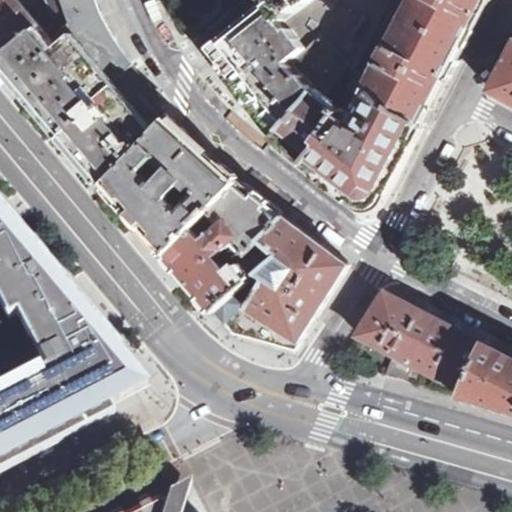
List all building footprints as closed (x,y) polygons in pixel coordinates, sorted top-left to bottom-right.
[(5,60),(43,27),(20,0),(0,0),(0,55),(4,60),(5,60)] [(72,37),(111,83),(134,65),(112,39),(115,36),(100,18),(103,15),(100,7),(97,0),(61,0),(71,24),(60,33),(67,41),(72,37)] [(292,29),(309,48),(310,49),(317,41),(294,16),(314,0),(264,0),(267,4),(289,32),(292,29)] [(399,113),(424,127),(490,0),(420,0),(375,89),(399,113)] [(298,67),(294,61),(300,55),(305,52),(309,48),(292,29),(289,32),(267,4),(211,48),(223,63),(219,67),(277,139),(316,77),(303,62),(298,67)] [(111,186),(155,136),(111,83),(72,37),(67,41),(60,47),(53,38),(43,27),(5,60),(111,186)] [(60,33),(53,38),(60,47),(67,41),(60,33)] [(511,57),(494,92),(511,101),(511,57)] [(134,65),(111,83),(155,136),(171,117),(168,113),(161,118),(147,103),(148,102),(142,94),(152,86),(134,65)] [(277,139),(308,164),(343,109),(344,108),(338,103),(344,93),(337,88),(330,82),(321,75),(316,77),(277,139)] [(336,186),(361,205),(386,200),(406,162),(424,127),(399,113),(375,89),(373,87),(367,99),(360,112),(361,113),(359,116),(362,118),(357,128),(352,126),(353,122),(351,120),(352,116),(343,109),(308,164),(336,186)] [(241,181),(173,119),(171,117),(155,136),(111,186),(130,208),(146,227),(170,256),(195,230),(206,218),(241,181)] [(255,267),(261,274),(283,255),(265,241),(287,217),(241,181),(206,218),(218,232),(231,221),(244,236),(231,247),(239,257),(244,258),(246,259),(247,258),(255,267)] [(0,465),(2,464),(73,427),(112,407),(107,398),(141,381),(121,355),(124,354),(77,299),(7,216),(0,219),(0,465)] [(250,307),(303,342),(352,265),(287,217),(265,241),(283,255),(261,274),(260,275),(268,281),(250,307)] [(170,256),(217,311),(234,297),(252,281),(246,275),(238,265),(230,272),(218,258),(231,247),(244,236),(231,221),(218,232),(205,243),(195,230),(170,256)] [(246,275),(252,281),(260,275),(261,274),(255,267),(246,275)] [(421,367),(466,390),(487,343),(388,292),(360,335),(396,354),(388,376),(415,384),(421,367)] [(236,333),(298,351),(303,342),(250,307),(234,297),(217,311),(236,333)] [(463,397),(511,411),(511,355),(487,343),(466,390),(463,397)]
